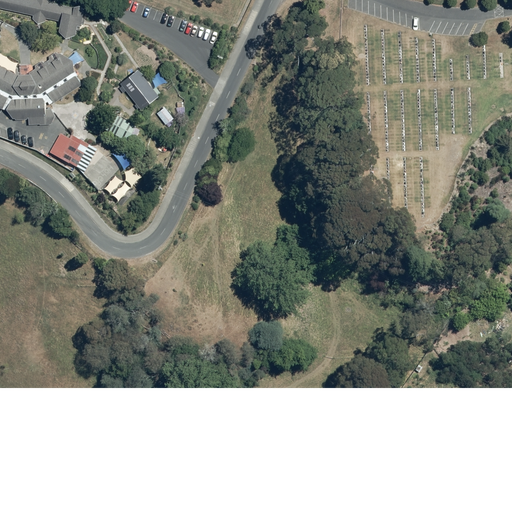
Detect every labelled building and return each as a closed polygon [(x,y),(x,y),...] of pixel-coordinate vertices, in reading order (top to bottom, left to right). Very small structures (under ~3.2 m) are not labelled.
[(0,0),(0,8),(33,15),(32,21),(45,24),(46,19),(48,19),(52,20),(61,22),(58,31),(59,32),(60,33),(61,34),(62,35),(64,36),(65,37),(66,37),(68,38),(69,38),(71,38),(72,37),(74,37),(75,37),(76,36),(77,35),(80,26),(82,26),(86,6),(82,2),(74,7),(51,1),(51,0),(0,0)] [(0,105),(8,109),(11,109),(11,110),(17,118),(18,118),(31,118),(31,124),(51,124),(52,123),(52,107),(51,107),(49,106),(84,85),(79,74),(79,73),(79,59),(78,58),(77,57),(68,52),(37,75),(31,75),(31,68),(19,69),(19,75),(0,65),(0,105)] [(160,95),(139,68),(121,83),(142,110),(160,95)] [(139,126),(112,113),(103,132),(130,146),(139,126)] [(64,136),(61,134),(50,153),(86,173),(98,150),(66,132),(64,136)]
